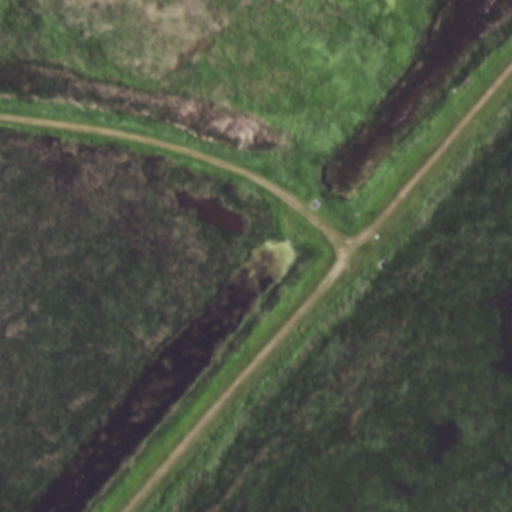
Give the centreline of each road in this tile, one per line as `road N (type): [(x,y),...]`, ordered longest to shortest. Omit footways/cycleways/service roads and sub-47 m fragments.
road 1 (track): [(124,511),(511,63)]
road 2 (track): [(354,245),(256,171),(215,154),(0,110)]
